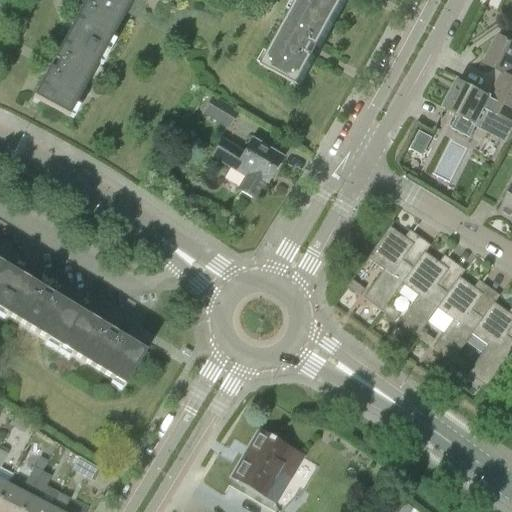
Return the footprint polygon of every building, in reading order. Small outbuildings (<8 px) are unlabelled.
[(132,0),(86,0),(68,33),(104,53),(132,0)] [(300,0),(300,2),(336,22),(347,0),(300,0)] [(263,69),(286,80),(292,84),(291,86),(297,89),(298,87),(300,88),(336,22),(300,2),(263,69)] [(39,104),(68,119),(104,53),(68,33),(32,100),(34,101),(32,103),(38,106),(39,104)] [(511,43),(499,37),(484,65),(502,74),(490,98),(511,109),(511,43)] [(484,111),(511,125),(511,109),(490,98),(459,82),(452,95),(448,97),(445,104),(446,107),(444,110),(463,120),(461,124),(474,130),(484,111)] [(201,115),(228,130),(237,113),(211,98),(201,115)] [(420,132),(411,150),(424,157),(433,139),(420,132)] [(278,163),(280,160),(252,143),(244,155),(220,141),(210,158),(244,178),(236,191),(254,202),(265,184),(266,184),(272,173),(276,173),(280,166),(278,163)] [(511,190),(510,189),(504,199),(507,201),(499,214),(511,222),(511,190)] [(381,314),(386,307),(402,286),(401,286),(424,254),(424,255),(428,250),(416,241),(412,246),(390,229),(393,225),(392,224),(366,260),(383,272),(362,300),(381,314)] [(416,339),(421,332),(437,311),(436,311),(458,279),(459,280),(463,275),(450,266),(447,271),(424,255),(424,254),(401,286),(402,286),(417,297),(397,325),(416,339)] [(0,300),(15,275),(0,265),(0,300)] [(0,313),(59,349),(80,314),(15,275),(0,300),(0,313)] [(493,304),(494,305),(497,300),(485,291),(481,296),(459,280),(458,279),(436,311),(437,311),(452,322),(432,350),(451,364),(456,358),(471,336),(493,304)] [(350,281),(346,288),(359,298),(364,291),(350,281)] [(471,336),(487,348),(466,375),(485,389),(511,352),(511,318),(494,305),(493,304),(471,336)] [(386,307),(381,314),(394,323),(399,316),(386,307)] [(59,349),(124,389),(145,354),(80,314),(59,349)] [(421,332),(416,339),(428,348),(433,341),(421,332)] [(413,340),(403,333),(394,346),(403,353),(413,340)] [(449,364),(439,357),(426,374),(437,381),(449,364)] [(456,358),(451,364),(463,373),(468,367),(456,358)] [(10,426),(24,435),(29,425),(15,417),(10,426)] [(265,496),(277,475),(291,482),(303,461),(290,453),(273,443),(274,441),(269,438),(268,440),(259,435),(233,479),(270,501),(271,500),(265,496)] [(94,484),(100,472),(79,459),(72,471),(94,484)] [(0,469),(0,501),(7,487),(13,476),(0,470),(0,469)] [(20,494),(7,487),(0,501),(0,511),(22,511),(29,499),(30,499),(34,489),(42,474),(33,470),(20,494)] [(42,474),(34,489),(44,493),(52,479),(42,474)] [(51,511),(50,511),(63,511),(69,501),(59,495),(51,510),(51,511)] [(29,499),(22,511),(50,511),(51,511),(51,510),(30,499),(29,499)]
